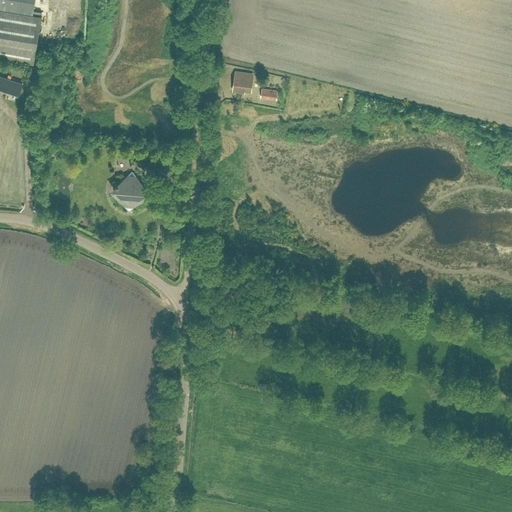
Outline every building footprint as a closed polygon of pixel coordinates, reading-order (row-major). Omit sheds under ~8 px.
[(0,0),(0,56),(34,63),(42,15),(33,13),(35,0),(0,0)] [(48,43),(51,23),(43,23),(41,42),(48,43)] [(232,90),(244,92),(244,90),(251,91),(254,72),(235,70),(232,90)] [(0,75),(0,89),(18,95),(19,93),(22,83),(3,76),(0,75)] [(276,98),(277,89),(262,88),(260,96),(276,98)] [(152,165),(165,179),(179,167),(167,153),(152,165)] [(148,193),(148,189),(132,171),(116,185),(115,192),(129,209),(148,193)]
